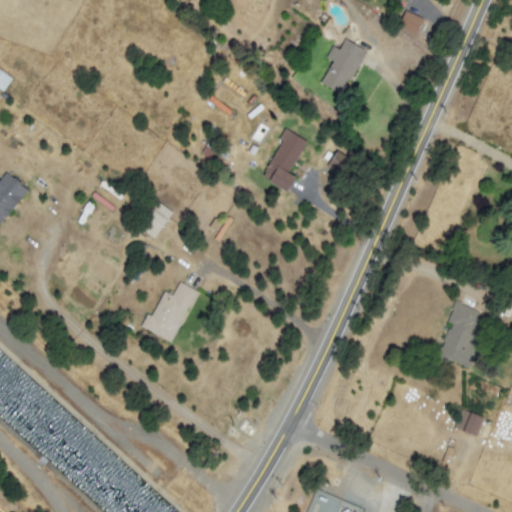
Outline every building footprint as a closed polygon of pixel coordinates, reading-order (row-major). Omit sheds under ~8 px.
[(415,35),(422,18),(403,11),(397,28),(415,35)] [(364,50),(343,39),(338,49),(331,45),(324,58),(331,61),(319,84),(341,95),(364,50)] [(0,89),(3,91),(11,77),(0,70),(0,89)] [(306,141),(283,129),(277,139),(281,141),(260,177),(286,192),(294,177),(288,173),(306,141)] [(325,167),(340,175),(349,159),(334,151),(325,167)] [(171,213),(157,202),(138,228),(152,239),(171,213)] [(139,327),(170,343),(195,291),(178,282),(171,296),(162,291),(150,317),(145,315),(139,327)] [(479,311),(453,302),(446,322),(448,323),(436,359),(469,370),(482,331),(473,328),(479,311)] [(475,437),(482,418),(460,410),(453,429),(475,437)]
